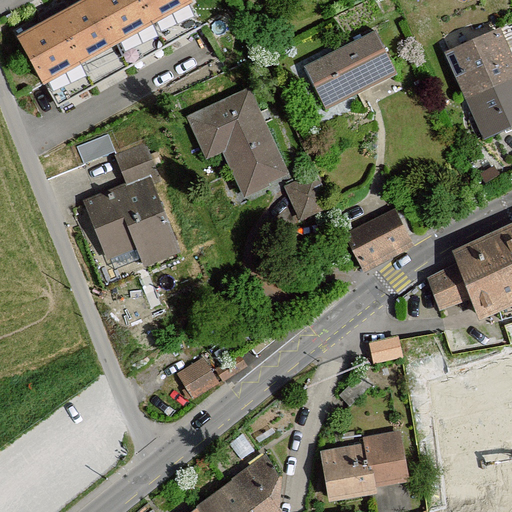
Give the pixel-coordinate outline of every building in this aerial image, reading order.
[(198,0),(82,0),(23,27),(47,80),(203,8),(198,0)] [(487,138),(511,127),(511,53),(502,31),(451,53),(487,138)] [(331,109),(401,75),(382,35),(312,69),(331,109)] [(254,91),(194,119),(214,160),(229,153),(251,199),(295,179),(254,91)] [(151,266),(183,253),(151,177),(161,173),(149,146),(121,157),(134,187),(91,204),(114,260),(143,248),(151,266)] [(320,175),(291,189),(307,221),(335,207),(320,175)] [(397,211),(349,237),(366,269),(414,244),(397,211)] [(463,265),(433,278),(444,307),(474,296),(481,312),(511,299),(511,226),(458,252),(463,265)] [(404,334),(376,340),(381,360),(409,353),(404,334)] [(239,357),(216,371),(223,382),(246,368),(239,357)] [(203,360),(179,376),(193,398),(218,383),(203,360)] [(410,479),(402,432),(368,438),(369,445),(325,452),(332,498),(377,491),(376,485),(410,479)] [(280,477),(268,456),(196,511),(157,511),(154,511),(278,511),(280,510),(278,506),(280,477)]
